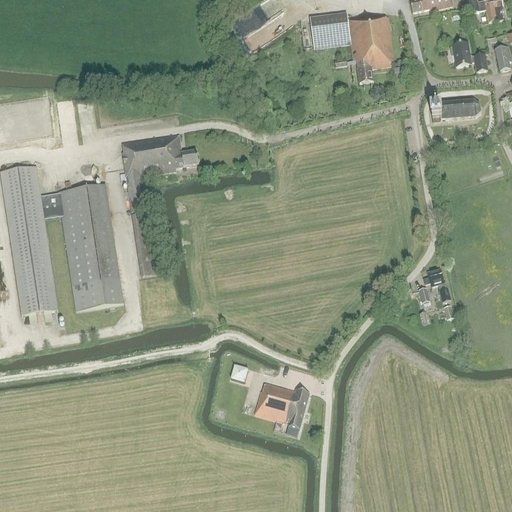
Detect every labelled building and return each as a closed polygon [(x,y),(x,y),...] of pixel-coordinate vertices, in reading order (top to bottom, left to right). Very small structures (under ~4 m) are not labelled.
[(453,8),(451,3),(450,0),(412,0),(413,1),(410,2),(412,15),(432,10),(432,13),(453,8)] [(503,9),(501,0),(498,0),(484,3),(478,4),(476,0),(464,0),(463,0),(467,17),(479,14),(486,13),(488,24),(503,22),(501,9),(503,9)] [(379,19),(348,22),(347,16),(310,21),(314,51),(351,46),(353,63),(357,63),(357,65),(358,71),(357,71),(359,85),(373,83),(371,71),(394,68),(388,20),(379,21),(379,19)] [(473,58),(469,59),(467,45),(451,47),(452,49),(449,50),(451,58),(453,58),(455,69),(471,67),(471,65),(474,65),(475,75),(488,73),(485,56),(472,58),(473,58)] [(508,64),(511,64),(508,49),(495,52),(500,74),(510,71),(508,64)] [(353,63),(346,64),(346,61),(334,63),(335,70),(347,67),(357,65),(357,63),(353,63)] [(481,116),(481,115),(480,115),(479,108),(480,108),(479,107),(473,104),(474,104),(473,103),(473,104),(439,106),(439,110),(438,110),(431,111),(432,119),(433,124),(441,124),(441,123),(475,120),(480,115),(481,116)] [(176,170),(199,167),(196,154),(182,156),(179,138),(123,146),(124,155),(122,155),(125,176),(120,177),(121,185),(127,184),(131,215),(147,212),(142,179),(176,173),(176,170)] [(123,307),(106,187),(58,195),(58,196),(40,198),(36,170),(0,175),(22,318),(58,313),(44,221),(61,218),(76,314),(123,307)] [(147,215),(133,217),(142,279),(156,277),(147,215)] [(423,281),(425,287),(430,286),(431,289),(438,288),(440,294),(439,294),(442,305),(451,303),(448,291),(447,292),(446,285),(444,286),(440,271),(427,275),(429,279),(423,281)] [(430,304),(426,290),(418,292),(422,306),(430,304)] [(454,320),(450,307),(443,309),(446,323),(454,320)] [(427,325),(424,314),(418,316),(421,327),(427,325)] [(248,371),(234,368),(231,381),(244,385),(248,371)] [(299,431),(309,395),(296,392),(295,394),(265,385),(263,394),(261,394),(255,417),(280,424),(285,426),(286,424),(288,425),(287,428),(299,431)]
